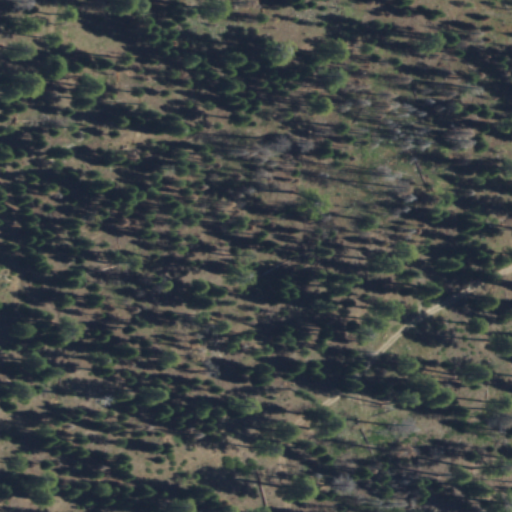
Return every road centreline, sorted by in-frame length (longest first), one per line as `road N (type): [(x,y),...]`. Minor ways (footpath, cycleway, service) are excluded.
road 1 (track): [(511,266),(492,270),(378,356),(246,351),(79,360),(0,451)]
road 2 (track): [(378,356),(324,492),(325,511)]
